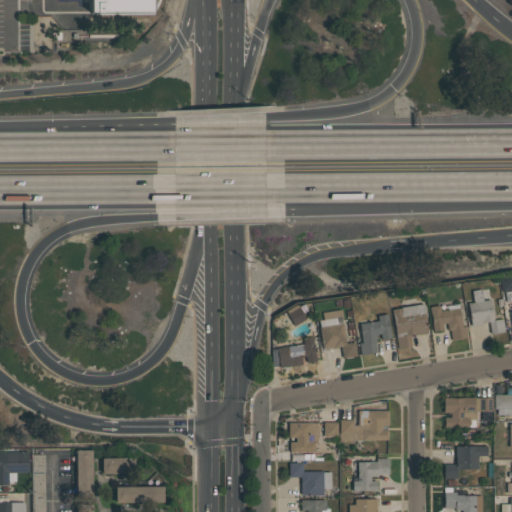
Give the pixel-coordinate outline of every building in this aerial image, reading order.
[(511,301),(506,302),(504,291),(501,292),(499,279),(511,276),(511,301)] [(504,331),(490,334),(488,322),(482,323),(482,324),(471,326),(467,303),(473,302),(471,290),(481,289),(483,300),(490,299),(493,320),(502,318),(504,331)] [(397,349),(391,309),(400,308),(400,307),(423,303),(428,330),(426,330),(427,332),(409,335),(411,346),(397,349)] [(433,331),(430,314),(429,314),(428,306),(439,305),(440,310),(445,309),(444,306),(458,303),(462,326),(464,326),(466,338),(451,340),(449,330),(447,330),(446,322),(441,323),(442,329),(433,331)] [(297,304),(298,307),(299,307),(305,319),(293,325),(285,311),(297,304)] [(322,346),(318,327),(320,326),(319,320),(323,319),(322,312),(341,309),(343,316),(340,317),(341,323),(351,321),(357,356),(342,358),(340,346),(323,349),(323,346),(322,346)] [(376,351),(361,354),(360,348),(359,348),(358,343),(362,342),(361,334),(359,323),(378,320),(377,315),(387,314),(388,320),(387,320),(389,330),(390,330),(391,338),(381,339),(380,334),(376,334),(377,341),(374,341),(376,351)] [(279,367),(276,348),(303,343),(302,338),(312,337),(314,351),(318,350),(319,358),(316,358),(316,360),(306,362),(305,356),(301,357),(302,364),(279,367)] [(511,415),(511,414),(496,414),(496,409),(493,409),(493,394),(511,394),(511,415)] [(444,427),(444,417),(450,417),(450,413),(443,413),(443,397),(492,397),(492,411),(490,411),(490,420),(481,420),(481,411),(474,411),(474,427),(444,427)] [(387,440),(362,440),(362,439),(353,439),(353,441),(338,441),(338,432),(339,432),(339,419),(353,419),(353,425),(357,425),(357,410),(388,410),(388,425),(381,425),(381,429),(387,429),(387,440)] [(318,422),(318,443),(314,443),(314,452),(289,452),(289,442),(295,442),(295,437),(288,437),(288,422),(318,422)] [(336,422),(337,436),(323,436),(323,422),(336,422)] [(477,468),(457,469),(457,478),(443,478),(443,464),(455,464),(455,446),(486,446),(486,455),(477,455),(477,468)] [(91,450),(92,497),(76,497),(75,450),(91,450)] [(28,472),(15,472),(15,480),(8,480),(8,484),(0,484),(0,451),(28,451),(28,472)] [(44,511),(44,455),(31,455),(31,458),(40,458),(40,466),(31,466),(31,511),(44,511)] [(101,473),(101,458),(134,458),(134,474),(101,473)] [(352,491),(352,481),(357,481),(357,462),(368,462),(368,461),(376,461),(376,458),(388,458),(388,474),(377,474),(377,476),(370,476),(370,480),(376,480),(377,491),(368,491),(368,490),(359,490),(359,491),(352,491)] [(330,488),(322,488),(323,495),(300,495),(300,477),(288,477),(288,463),(302,463),(302,471),(323,471),(323,472),(330,472),(330,488)] [(163,502),(115,502),(115,486),(163,486),(163,502)] [(456,511),(456,510),(454,510),(454,508),(444,508),(443,491),(456,491),(456,494),(463,494),(463,495),(481,495),(481,511),(474,511),(456,511)] [(0,511),(0,495),(7,495),(7,502),(24,502),(24,511),(0,511)] [(511,498),(511,511),(500,511),(500,504),(509,504),(509,498),(511,498)] [(306,511),(306,510),(300,510),(300,499),(325,499),(325,508),(329,508),(329,511),(306,511)] [(348,511),(348,504),(354,504),(354,499),(376,499),(376,511),(348,511)]
